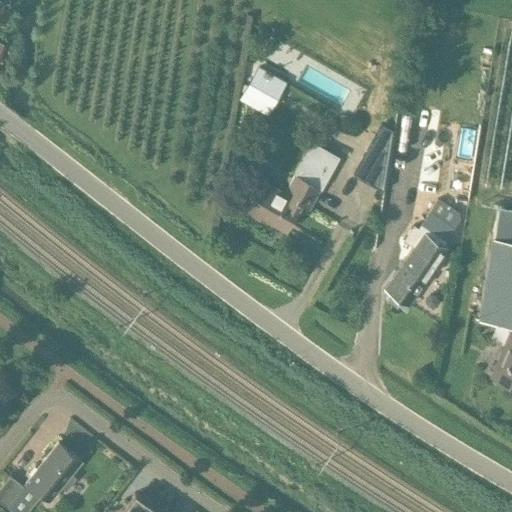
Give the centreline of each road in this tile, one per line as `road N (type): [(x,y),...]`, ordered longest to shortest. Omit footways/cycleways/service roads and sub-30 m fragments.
road 1 (unclassified): [(511,483),(338,374),(0,115)]
road 2 (residential): [(0,453),(35,409),(61,401),(212,511)]
